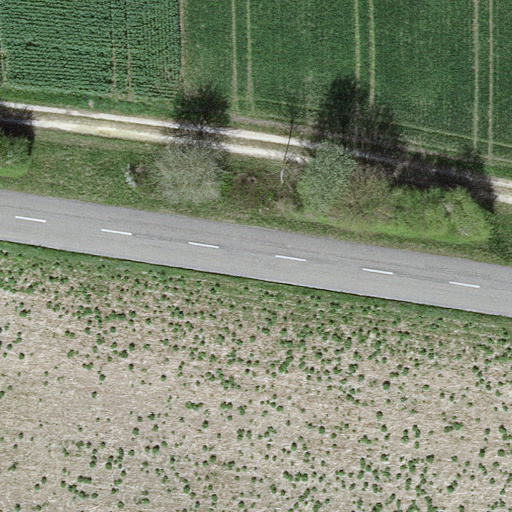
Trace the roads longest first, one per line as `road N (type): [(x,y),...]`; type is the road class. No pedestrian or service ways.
road 1 (unclassified): [(0,219),(511,296)]
road 2 (track): [(511,181),(0,114)]
